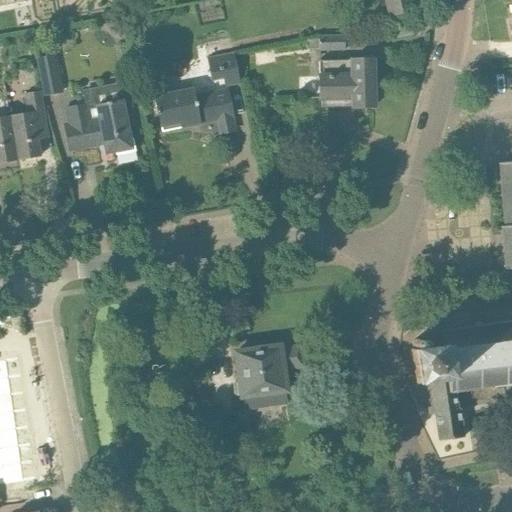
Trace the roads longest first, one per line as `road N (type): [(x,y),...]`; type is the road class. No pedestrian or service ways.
road 1 (residential): [(32,276),(311,237),(389,251)]
road 2 (residential): [(440,510),(382,389),(374,340),(389,251)]
road 3 (residential): [(389,251),(450,63),(461,0)]
road 4 (residential): [(80,511),(32,276)]
